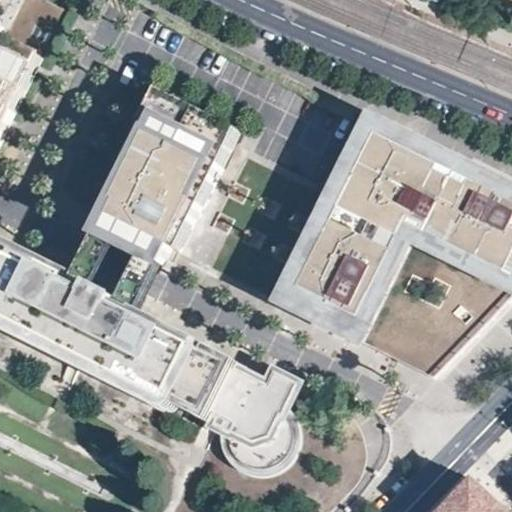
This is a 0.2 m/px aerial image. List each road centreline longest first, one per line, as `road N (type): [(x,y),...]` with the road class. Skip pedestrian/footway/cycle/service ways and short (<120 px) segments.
road 1 (residential): [(469,433),(27,220),(21,198),(130,0)]
road 2 (secondary): [(511,113),(242,0)]
